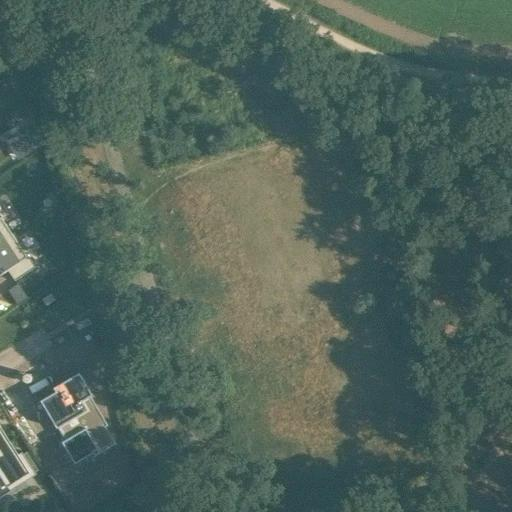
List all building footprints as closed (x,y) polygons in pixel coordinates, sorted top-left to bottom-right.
[(22,157),(40,145),(33,134),(29,136),(15,145),(22,157)] [(0,246),(15,237),(2,218),(3,217),(0,211),(0,246)] [(15,237),(0,246),(0,275),(8,270),(15,280),(36,267),(29,256),(28,257),(15,237)] [(81,372),(54,388),(56,391),(41,400),(57,429),(58,428),(65,440),(62,442),(75,464),(93,454),(95,457),(117,444),(107,427),(109,426),(92,396),(94,395),(81,372)] [(38,439),(36,436),(23,415),(21,412),(12,417),(30,444),(38,439)] [(0,466),(0,467),(4,472),(13,486),(24,478),(26,481),(36,474),(35,472),(24,454),(22,452),(18,454),(0,425),(0,466)]
